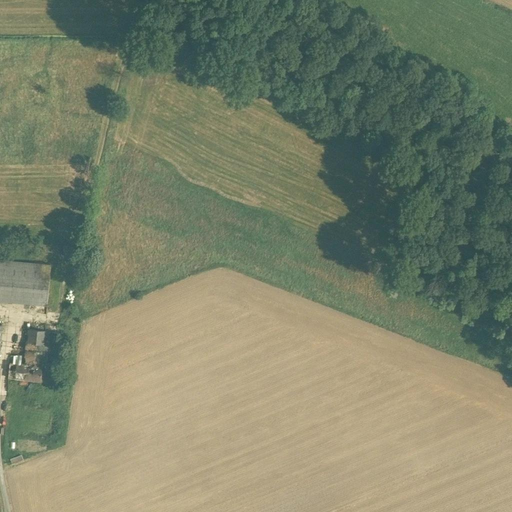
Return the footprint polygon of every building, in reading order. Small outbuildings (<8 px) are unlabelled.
[(11,261),(0,259),(0,300),(7,301),(11,261)] [(51,265),(11,261),(7,301),(48,305),(51,265)] [(46,331),(30,329),(26,357),(21,356),(20,363),(10,362),(9,377),(41,381),(46,331)] [(46,331),(41,381),(53,383),(58,332),(46,331)] [(21,356),(11,355),(10,362),(20,363),(21,356)]
